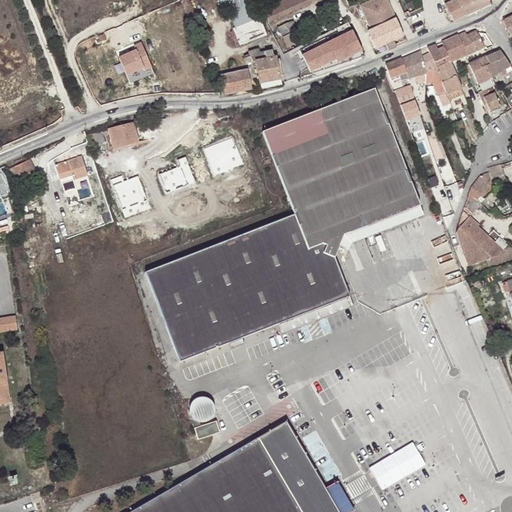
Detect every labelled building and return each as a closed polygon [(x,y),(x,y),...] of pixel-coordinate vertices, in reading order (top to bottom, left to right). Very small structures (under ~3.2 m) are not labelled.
[(287,0),(263,11),(269,23),(319,0),(287,0)] [(370,32),(366,34),(374,50),(385,45),(392,42),(403,36),(386,0),(375,0),(359,7),(370,32)] [(449,0),(450,3),(445,5),(454,22),(491,4),(489,0),(449,0)] [(187,1),(181,3),(188,19),(194,17),(187,1)] [(511,16),(503,21),(511,36),(511,35),(511,16)] [(263,28),(260,20),(233,31),(237,39),(263,28)] [(294,22),(279,29),(288,48),(296,44),(292,35),(298,32),(294,22)] [(263,28),(237,39),(241,48),(267,37),(263,28)] [(352,32),(298,57),(307,77),(333,65),(334,67),(362,54),(352,32)] [(484,48),(478,37),(476,33),(476,32),(465,36),(463,33),(457,36),(459,40),(461,39),(468,55),(484,48)] [(485,33),(476,33),(478,37),(484,48),(491,45),(485,33)] [(452,43),(443,47),(449,62),(450,63),(451,63),(468,55),(461,39),(459,40),(457,36),(450,38),(452,43)] [(118,61),(127,80),(145,72),(146,74),(157,69),(145,42),(133,47),(136,53),(118,61)] [(388,53),(396,50),(392,42),(385,45),(388,53)] [(434,45),(428,48),(430,55),(436,68),(449,62),(443,47),(436,50),(434,45)] [(260,61),(255,62),(259,84),(281,80),(277,58),(274,59),(272,51),(258,54),(260,61)] [(507,60),(501,51),(487,57),(490,66),(487,67),(492,77),(511,67),(507,60)] [(398,61),(385,66),(390,80),(405,74),(408,79),(414,77),(426,74),(427,73),(422,58),(419,52),(398,61)] [(258,54),(251,57),(252,63),(255,62),(260,61),(258,54)] [(427,73),(426,74),(427,74),(425,80),(425,83),(425,85),(434,80),(440,95),(446,92),(436,68),(430,55),(422,58),(427,73)] [(485,81),(492,77),(487,67),(490,66),(487,57),(479,61),(482,69),(480,71),(485,81)] [(466,66),(473,82),(476,80),(478,84),(485,81),(480,71),(482,69),(479,61),(466,66)] [(449,62),(436,68),(446,92),(450,101),(464,95),(462,89),(451,63),(450,63),(449,62)] [(248,72),(221,78),(225,95),(252,90),(248,72)] [(426,74),(414,77),(416,85),(425,85),(425,83),(425,80),(427,74),(426,74)] [(434,80),(425,85),(425,87),(433,83),(438,96),(439,95),(444,107),(451,104),(450,101),(446,92),(440,95),(434,80)] [(410,87),(395,93),(404,118),(415,113),(417,117),(421,116),(410,87)] [(376,92),(317,115),(365,230),(420,209),(376,92)] [(496,94),(482,100),(486,111),(489,110),(490,111),(500,107),(496,94)] [(365,230),(317,115),(265,134),(293,208),(278,214),(316,303),(349,291),(335,253),(341,245),(345,238),(365,230)] [(417,120),(407,125),(410,132),(420,128),(417,120)] [(133,125),(109,131),(114,149),(137,143),(133,125)] [(101,131),(87,136),(91,147),(105,142),(101,131)] [(71,170),(72,172),(85,166),(79,151),(54,163),(59,176),(71,170)] [(100,156),(93,158),(94,162),(99,178),(107,176),(100,156)] [(28,161),(7,170),(10,175),(7,176),(9,181),(12,180),(12,181),(33,172),(28,161)] [(473,189),(470,197),(473,200),(480,197),(481,196),(479,194),(486,186),(487,186),(494,183),(492,178),(504,174),(501,165),(487,169),(489,174),(480,177),(477,180),(471,188),(473,189)] [(85,166),(72,172),(74,175),(86,169),(85,166)] [(506,179),(504,174),(492,178),(494,183),(506,179)] [(439,183),(431,186),(439,207),(446,203),(439,183)] [(486,186),(479,194),(481,196),(495,186),(494,183),(487,186),(486,186)] [(13,185),(9,186),(13,199),(13,201),(18,200),(17,193),(15,193),(13,185)] [(476,201),(480,197),(473,200),(474,200),(470,204),(467,208),(468,209),(475,202),(480,206),(481,206),(476,201)] [(472,215),(480,206),(475,202),(468,209),(467,208),(466,209),(471,215),(472,215)] [(455,230),(458,229),(468,218),(471,215),(466,209),(465,208),(463,213),(455,230)] [(270,320),(316,303),(278,214),(231,232),(270,320)] [(468,218),(458,229),(467,238),(477,228),(478,227),(468,218)] [(460,243),(470,267),(499,256),(503,252),(477,228),(467,238),(458,229),(455,230),(460,243)] [(176,355),(270,320),(231,232),(141,266),(176,355)] [(511,265),(496,270),(497,275),(511,271),(511,265)] [(15,316),(0,318),(0,332),(17,330),(15,316)] [(0,404),(10,403),(2,352),(0,352),(0,404)] [(196,401),(194,402),(193,403),(192,405),(190,407),(190,409),(189,411),(190,413),(190,416),(191,418),(192,419),(194,421),(196,422),(198,423),(200,423),(202,423),(204,423),(206,422),(208,421),(210,419),(212,417),(212,416),(213,413),(213,411),(213,409),(212,407),(211,405),(209,403),(207,401),(205,400),(203,400),(201,400),(198,400),(196,401)] [(335,511),(325,494),(284,418),(125,511),(335,511)] [(217,422),(195,429),(199,441),(221,434),(217,422)] [(347,511),(334,488),(325,494),(335,511),(347,511)]
